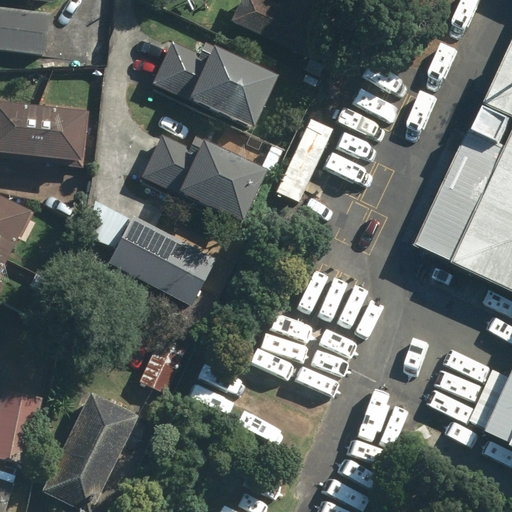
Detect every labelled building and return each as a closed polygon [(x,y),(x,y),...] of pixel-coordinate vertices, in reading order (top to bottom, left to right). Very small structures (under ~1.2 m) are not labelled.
[(240,0),(229,26),(308,62),(336,0),(279,0),(276,8),(257,0),(240,0)] [(47,16),(0,10),(0,52),(42,58),(47,16)] [(151,87),(250,134),(275,83),(224,59),(225,56),(203,46),(198,57),(170,44),(151,87)] [(511,455),(511,57),(424,252),(511,291),(511,381),(484,443),(511,455)] [(0,108),(0,159),(78,167),(83,117),(0,108)] [(140,180),(239,227),(264,175),(213,151),(214,149),(194,139),(188,151),(160,138),(140,180)] [(0,201),(0,269),(27,214),(0,201)] [(189,310),(213,263),(130,220),(106,267),(189,310)] [(138,384),(164,396),(185,353),(159,340),(138,384)] [(0,393),(0,462),(28,468),(41,401),(0,393)] [(40,495),(73,511),(90,511),(137,418),(89,395),(40,495)] [(0,511),(3,511),(15,479),(0,474),(0,511)]
